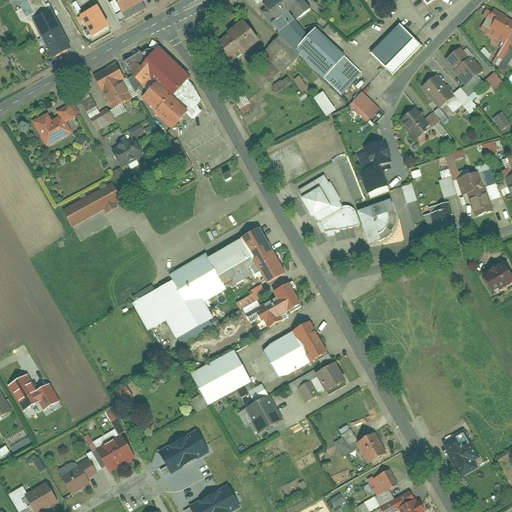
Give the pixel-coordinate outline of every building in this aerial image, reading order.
[(33,21),(53,60),(70,51),(51,14),(49,15),(41,0),(27,0),(37,19),(33,21)] [(114,18),(120,26),(145,11),(143,6),(152,1),(151,0),(112,0),(121,14),(114,18)] [(364,75),(316,29),(306,35),(297,22),(312,12),(304,0),(302,0),(297,3),(294,0),(254,0),(259,7),(266,3),(276,21),(272,23),(279,37),(265,51),(286,72),(299,58),(342,99),(364,75)] [(109,31),(97,10),(80,19),(91,40),(109,31)] [(511,44),(511,27),(488,14),(479,30),(503,43),(493,60),(507,68),(511,59),(511,47),(511,44)] [(390,75),(416,46),(392,24),(366,54),(390,75)] [(211,49),(223,66),(258,43),(246,25),(211,49)] [(191,80),(158,49),(148,60),(141,52),(125,61),(131,70),(129,73),(128,72),(132,78),(127,81),(117,64),(93,77),(111,109),(99,116),(84,88),(75,93),(97,132),(128,115),(122,105),(138,93),(142,97),(139,100),(173,132),(190,114),(174,99),(183,90),(182,89),(191,80)] [(462,54),(448,65),(465,86),(452,96),(461,107),(487,85),(462,54)] [(431,79),(419,88),(437,111),(449,102),(431,79)] [(287,80),(273,88),(276,94),(290,85),(287,80)] [(321,94),(312,100),(324,119),(334,113),(321,94)] [(379,112),(362,95),(349,108),(366,125),(379,112)] [(233,101),(241,116),(252,111),(244,96),(233,101)] [(47,118),(36,125),(48,146),(68,134),(63,125),(74,119),(66,106),(57,111),(62,120),(52,126),(47,118)] [(414,115),(401,125),(413,140),(426,130),(414,115)] [(501,116),(492,122),(500,134),(509,129),(501,116)] [(134,141),(112,153),(121,169),(143,156),(134,141)] [(181,175),(192,168),(177,141),(166,148),(181,175)] [(391,163),(384,144),(365,150),(372,170),(359,175),(366,195),(387,187),(380,167),(391,163)] [(493,145),(483,148),(487,159),(497,156),(493,145)] [(511,207),(511,166),(504,170),(509,183),(500,186),(509,209),(511,207)] [(225,173),(218,178),(222,183),(229,179),(225,173)] [(462,199),(466,197),(475,220),(491,214),(488,205),(494,203),(483,174),(475,177),(475,179),(457,186),(462,199)] [(322,238),(360,229),(354,211),(348,209),(342,208),(325,178),(296,195),(322,238)] [(411,185),(400,189),(405,206),(416,203),(411,185)] [(65,213),(74,229),(121,201),(112,186),(65,213)] [(389,204),(359,215),(370,248),(383,243),(390,235),(395,226),(395,219),(389,204)] [(428,215),(434,233),(449,228),(444,211),(428,215)] [(255,228),(175,273),(186,294),(184,295),(171,302),(186,330),(211,316),(201,298),(236,279),(231,270),(253,258),(266,281),(280,273),(255,228)] [(511,283),(503,267),(483,279),(492,296),(511,284),(511,283)] [(254,296),(243,302),(254,321),(262,317),(271,331),(283,324),(279,318),(300,305),(287,284),(276,291),(281,300),(263,311),(255,297),(254,296)] [(160,293),(145,300),(154,317),(168,310),(160,293)] [(306,327),(263,352),(279,377),(321,352),(306,327)] [(234,354),(192,376),(209,409),(245,389),(249,398),(256,395),(234,354)] [(294,385),(297,389),(307,406),(343,384),(333,367),(316,377),(314,374),(294,385)] [(6,385),(19,412),(36,403),(40,411),(58,402),(48,384),(34,391),(26,375),(6,385)] [(113,394),(119,404),(130,398),(124,388),(113,394)] [(0,420),(12,413),(0,391),(0,420)] [(266,398),(247,408),(260,433),(280,423),(266,398)] [(357,440),(369,462),(386,452),(374,431),(357,440)] [(170,475),(209,455),(198,434),(159,455),(170,475)] [(122,437),(95,452),(108,475),(135,459),(122,437)] [(457,439),(444,447),(461,476),(474,468),(457,439)] [(0,457),(8,453),(5,447),(0,450),(0,457)] [(86,463),(60,477),(70,495),(91,484),(88,478),(92,475),(86,463)] [(387,471),(369,481),(387,511),(390,511),(398,508),(400,511),(418,511),(411,498),(404,501),(400,494),(392,499),(386,489),(394,484),(387,471)] [(47,488),(26,499),(33,511),(39,511),(40,511),(42,511),(56,504),(47,488)] [(232,511),(239,509),(227,488),(191,509),(192,511),(232,511)] [(333,509),(343,503),(339,496),(329,501),(333,509)] [(373,498),(351,511),(369,511),(378,507),(373,498)]
